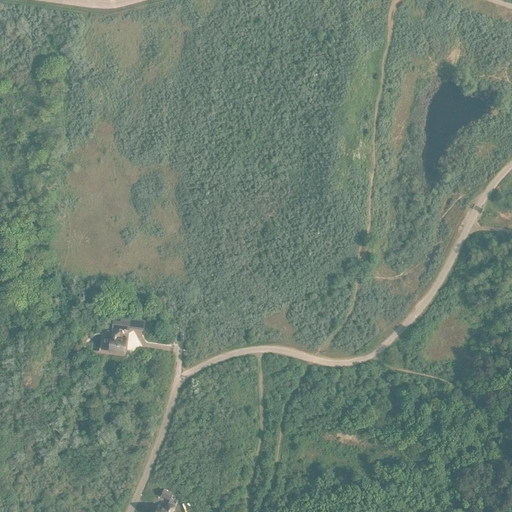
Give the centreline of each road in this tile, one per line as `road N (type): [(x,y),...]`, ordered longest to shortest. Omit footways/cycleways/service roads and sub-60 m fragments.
road 1 (unknown): [(397,0),(374,113),(369,231),(358,246),(356,295),(284,409),(258,511)]
road 2 (unclassified): [(177,378),(217,357),(260,350),(331,363),(369,356),(432,293),(482,196),(511,167)]
road 3 (unclassified): [(129,511),(177,378)]
